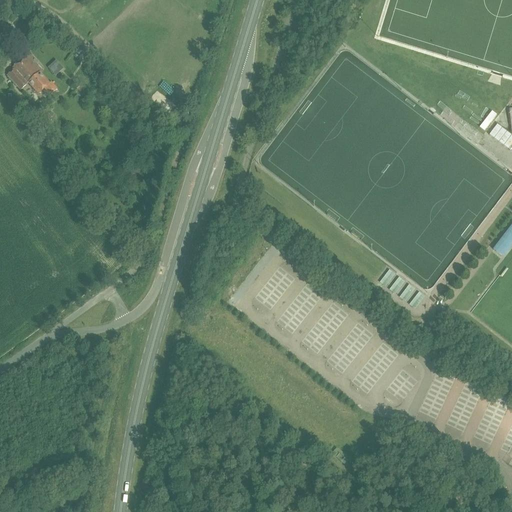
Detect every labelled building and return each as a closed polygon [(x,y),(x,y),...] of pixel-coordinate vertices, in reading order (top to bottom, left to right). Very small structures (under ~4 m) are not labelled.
[(12,40),(19,34),(12,26),(5,32),(12,40)] [(13,71),(7,76),(21,91),(29,83),(39,95),(45,89),(50,95),(58,88),(52,82),(50,84),(40,73),(42,71),(27,55),(12,69),(13,71)] [(63,70),(56,62),(49,68),(56,76),(63,70)] [(48,110),(43,113),(49,121),(54,118),(48,110)] [(511,224),(493,249),(503,257),(511,245),(511,224)]
